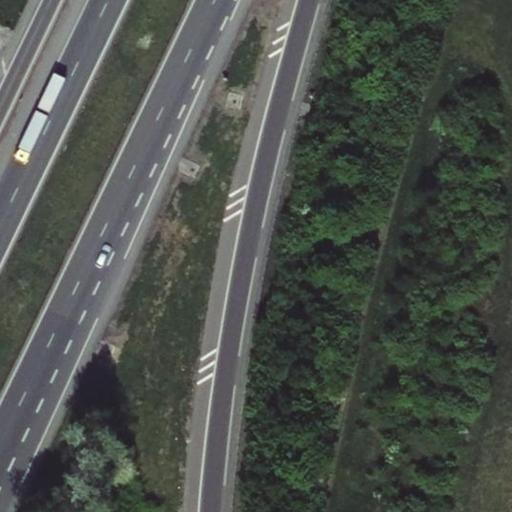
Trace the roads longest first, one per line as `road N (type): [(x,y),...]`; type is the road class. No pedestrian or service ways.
road 1 (motorway): [(206,511),(239,258),(306,0)]
road 2 (motorway): [(0,442),(212,0)]
road 3 (motorway): [(107,0),(0,222)]
road 4 (motorway): [(52,0),(0,109)]
